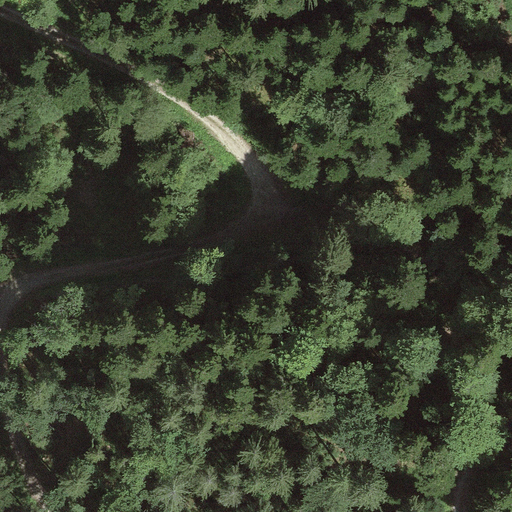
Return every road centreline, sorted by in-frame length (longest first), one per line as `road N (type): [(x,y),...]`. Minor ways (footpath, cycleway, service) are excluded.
road 1 (track): [(0,11),(150,82),(227,131),(259,171),(249,210),(217,232),(35,274),(12,285),(0,304)]
road 2 (track): [(0,367),(19,457),(50,511)]
